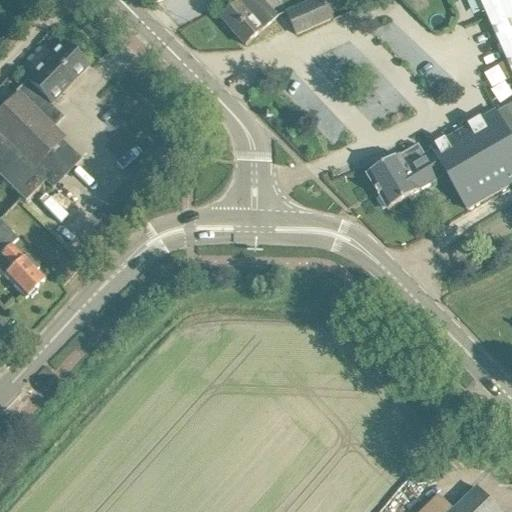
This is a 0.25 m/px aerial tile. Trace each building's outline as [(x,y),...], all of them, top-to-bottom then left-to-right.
[(244,46),(277,18),(261,0),(241,0),(237,4),(236,3),(219,18),(244,46)] [(296,36),(331,20),(322,0),(313,0),(286,13),(296,36)] [(511,0),(479,0),(511,72),(511,106),(497,115),(496,113),(432,151),(424,156),(419,146),(367,176),(388,211),(447,176),(468,211),(485,201),(511,184),(511,0)] [(51,105),(87,68),(63,44),(26,81),(49,104),(51,105)] [(81,162),(61,142),(63,140),(51,129),(60,120),(46,107),(49,104),(26,81),(14,94),(17,97),(0,113),(0,179),(25,203),(44,183),(52,191),(81,162)] [(0,273),(11,285),(25,300),(27,297),(31,299),(37,293),(35,290),(44,281),(35,272),(38,269),(20,251),(18,253),(11,246),(17,240),(0,222),(0,273)] [(499,511),(477,489),(463,503),(453,511),(499,511)]
